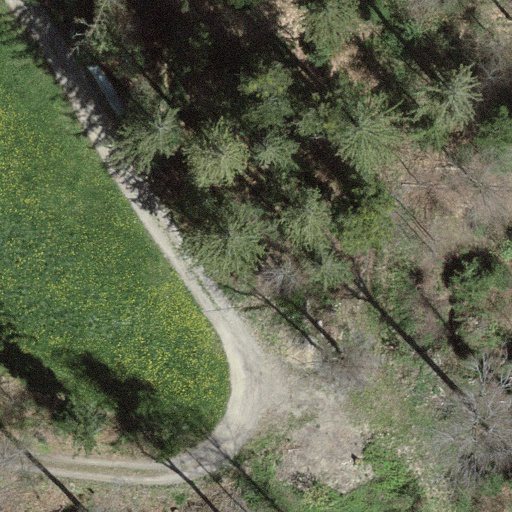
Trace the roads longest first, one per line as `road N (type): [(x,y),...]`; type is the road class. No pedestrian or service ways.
road 1 (unclassified): [(23,0),(220,305),(239,363),(240,408),(217,444),(194,459),(144,467),(0,458)]
road 2 (track): [(217,444),(306,424),(353,389),(377,352),(389,262),(399,0)]
